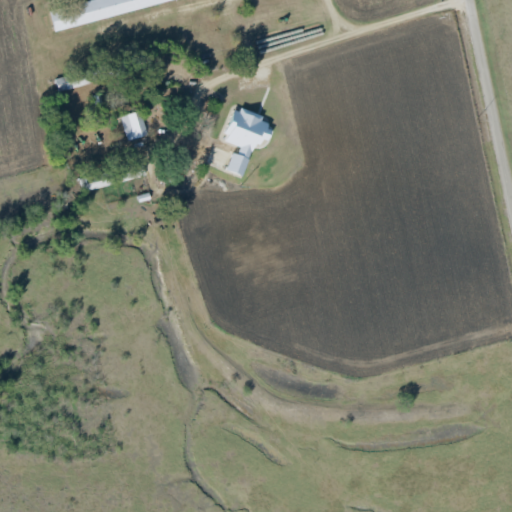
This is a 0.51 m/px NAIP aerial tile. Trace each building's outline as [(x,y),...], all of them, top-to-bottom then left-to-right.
[(171,0),(74,0),(47,6),(52,26),(171,0)] [(56,92),(68,89),(64,76),(52,79),(56,92)] [(241,178),(256,137),(266,141),(271,129),(258,124),(260,118),(234,108),(221,141),(234,146),(225,172),(241,178)] [(118,117),(125,141),(145,136),(138,111),(118,117)] [(105,172),(107,179),(102,180),(104,187),(144,175),(140,162),(105,172)]
